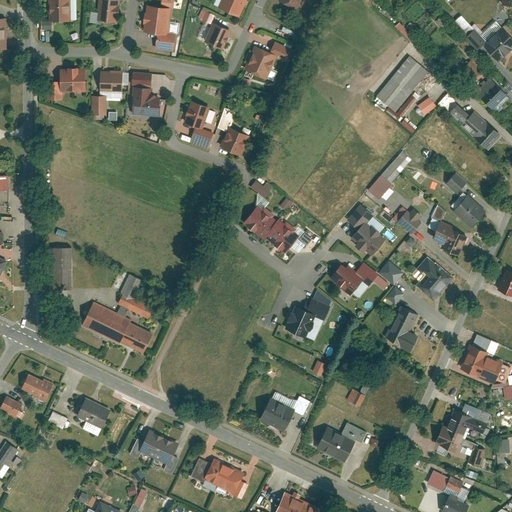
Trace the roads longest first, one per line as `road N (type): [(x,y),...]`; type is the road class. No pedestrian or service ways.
road 1 (tertiary): [(21,336),(375,509)]
road 2 (residential): [(182,69),(165,140),(246,172),(224,225),(288,275),(270,325)]
road 3 (residential): [(375,509),(511,203)]
road 4 (residential): [(21,336),(29,320),(30,51)]
road 5 (residential): [(182,69),(222,72),(230,65),(260,0)]
